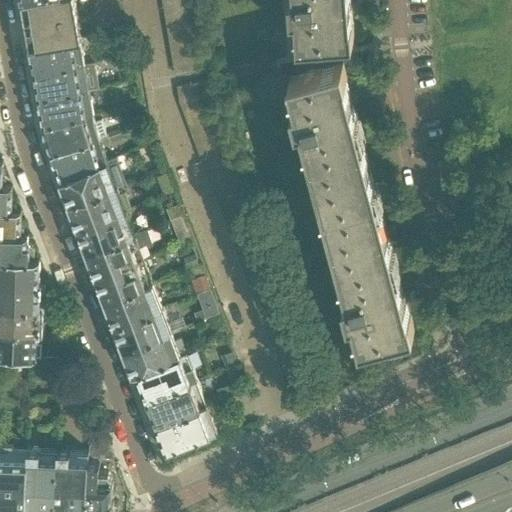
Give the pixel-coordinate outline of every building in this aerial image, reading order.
[(21,0),(30,46),(81,36),(75,0),(21,0)] [(189,0),(165,4),(167,16),(193,11),(191,0),(189,0)] [(351,0),(290,0),(292,12),(298,12),(299,24),(295,24),(295,23),(291,24),(292,30),(296,29),(299,29),(300,37),(299,37),(299,40),(354,36),(354,20),(353,20),(351,0)] [(167,16),(169,28),(195,23),(193,11),(167,16)] [(169,28),(171,40),(197,35),(195,23),(169,28)] [(81,36),(30,46),(32,55),(35,71),(34,71),(34,72),(86,63),(82,41),(90,40),(89,35),(81,36)] [(171,40),(173,51),(199,47),(197,35),(171,40)] [(120,49),(121,57),(133,55),(131,47),(120,49)] [(173,51),(175,63),(202,58),(199,47),(173,51)] [(202,58),(175,63),(177,75),(204,70),(202,58)] [(39,97),(38,97),(39,97),(89,88),(99,87),(96,62),(86,63),(34,72),(36,81),(37,81),(39,97)] [(303,124),(308,142),(360,128),(347,78),(343,63),(290,77),(290,81),(292,80),(294,88),(290,89),(286,90),(288,95),(292,94),(295,93),(298,104),(292,106),(297,125),(303,124)] [(178,86),(181,101),(207,91),(205,81),(178,86)] [(43,125),(44,126),(93,113),(92,107),(89,88),(39,97),(40,107),(41,107),(44,125),(43,125)] [(181,101),(185,112),(211,102),(207,93),(207,91),(181,101)] [(185,112),(189,123),(215,113),(211,102),(185,112)] [(51,152),(52,154),(106,134),(102,119),(95,120),(94,116),(93,113),(44,126),(45,135),(46,135),(52,152),(51,152)] [(189,123),(193,134),(219,124),(215,113),(189,123)] [(193,134),(198,145),(223,135),(219,124),(193,134)] [(61,179),(61,180),(108,160),(102,143),(110,140),(128,134),(125,127),(106,134),(52,154),(55,162),(55,161),(61,179)] [(320,185),(326,208),(378,194),(360,128),(308,142),(305,143),(304,142),(301,143),(302,149),(306,148),(306,147),(309,147),(316,170),(314,171),(315,173),(318,185),(320,185)] [(198,145),(202,156),(227,146),(223,135),(198,145)] [(202,156),(206,167),(231,157),(227,146),(202,156)] [(108,160),(61,180),(64,188),(70,203),(69,203),(117,185),(127,182),(118,156),(108,160)] [(206,167),(210,178),(235,168),(231,157),(206,167)] [(210,178),(214,189),(239,179),(235,168),(210,178)] [(214,189),(218,199),(243,190),(239,179),(214,189)] [(0,209),(12,210),(12,186),(12,185),(2,185),(0,184),(0,209)] [(73,212),(79,228),(126,209),(131,208),(126,193),(121,195),(117,185),(69,203),(73,212)] [(218,199),(222,210),(248,201),(243,190),(218,199)] [(337,250),(343,274),(395,260),(378,194),(326,208),(322,209),(322,208),(318,209),(320,215),(324,214),(324,213),(327,213),(333,236),(332,236),(335,248),(336,251),(337,250)] [(222,210),(226,221),(252,212),(248,201),(222,210)] [(0,233),(21,234),(22,210),(21,210),(12,210),(0,209),(0,233)] [(84,242),(87,251),(135,233),(126,209),(79,228),(84,242)] [(170,214),(172,219),(183,215),(182,210),(170,214)] [(226,221),(230,232),(256,223),(252,212),(226,221)] [(230,232),(235,243),(260,234),(256,223),(230,232)] [(91,260),(97,275),(144,257),(140,247),(152,242),(148,229),(135,233),(87,251),(90,260),(91,260)] [(0,257),(29,258),(29,256),(31,256),(34,254),(34,248),(31,245),(30,245),(30,242),(28,242),(28,234),(21,234),(0,233),(0,257)] [(235,243),(239,254),(264,245),(260,234),(235,243)] [(239,254),(243,265),(268,256),(264,245),(239,254)] [(186,267),(198,262),(194,252),(182,256),(186,267)] [(243,265),(247,276),(272,267),(268,256),(243,265)] [(0,281),(39,283),(40,259),(29,258),(0,257),(0,281)] [(102,291),(105,299),(153,281),(144,257),(97,275),(102,290),(102,291)] [(395,260),(343,274),(340,275),(340,274),(336,275),(338,281),(341,280),(345,279),(350,297),(343,298),(349,318),(355,316),(358,327),(354,328),(350,329),(352,335),(356,334),(356,333),(359,332),(361,340),(360,340),(361,344),(415,329),(411,314),(410,314),(395,260)] [(247,276),(251,287),(276,278),(272,267),(247,276)] [(190,278),(195,292),(209,287),(205,273),(190,278)] [(251,287),(255,298),(280,288),(276,278),(251,287)] [(0,305),(40,307),(39,307),(40,291),(41,291),(41,283),(39,283),(0,281),(0,305)] [(109,309),(115,325),(156,309),(151,294),(157,292),(153,281),(105,299),(109,309)] [(255,298),(259,309),(285,299),(280,288),(255,298)] [(259,309),(263,320),(289,310),(285,299),(259,309)] [(0,329),(38,331),(40,332),(40,324),(39,323),(39,308),(40,308),(40,307),(0,305),(0,329)] [(120,339),(124,349),(172,331),(162,306),(156,309),(115,325),(121,339),(120,339)] [(263,320),(267,331),(293,321),(289,310),(263,320)] [(267,331),(272,342),(297,332),(293,321),(267,331)] [(0,354),(37,357),(38,331),(0,329),(0,354)] [(128,358),(134,373),(188,353),(187,352),(181,337),(175,339),(172,331),(124,349),(127,358),(128,358)] [(272,342),(276,353),(301,343),(297,332),(272,342)] [(276,353),(280,364),(305,354),(301,343),(276,353)] [(221,355),(225,367),(237,362),(233,350),(221,355)] [(143,387),(147,397),(197,378),(188,353),(134,373),(138,384),(137,384),(138,385),(139,386),(140,386),(142,387),(143,387),(144,387),(143,387)] [(280,364),(284,375),(309,365),(305,354),(280,364)] [(0,359),(0,371),(12,372),(13,360),(0,359)] [(70,362),(61,362),(60,396),(87,385),(81,369),(74,372),(70,362)] [(309,365),(284,375),(288,386),(313,376),(309,365)] [(153,413),(157,424),(200,407),(196,395),(202,393),(197,378),(147,397),(147,398),(148,398),(145,404),(145,405),(146,405),(147,409),(147,410),(148,410),(153,413)] [(217,388),(221,399),(238,392),(234,382),(217,388)] [(200,407),(157,424),(161,434),(159,440),(158,440),(159,441),(161,445),(160,445),(161,446),(167,449),(167,450),(216,431),(211,416),(204,418),(200,407)] [(287,511),(295,511),(511,421),(511,419),(366,480),(287,511)] [(90,445),(89,454),(89,456),(113,457),(114,456),(108,441),(107,442),(96,441),(90,445)] [(26,511),(29,452),(14,451),(14,447),(0,446),(0,511),(3,511),(26,511)] [(29,452),(26,511),(55,511),(58,453),(29,452)] [(86,511),(88,462),(89,456),(89,454),(58,453),(55,511),(86,511)] [(390,511),(397,511),(499,470),(511,464),(511,461),(458,484),(390,511)] [(88,462),(86,511),(112,511),(113,500),(112,500),(113,482),(111,482),(112,476),(108,471),(99,471),(100,462),(88,462)]
